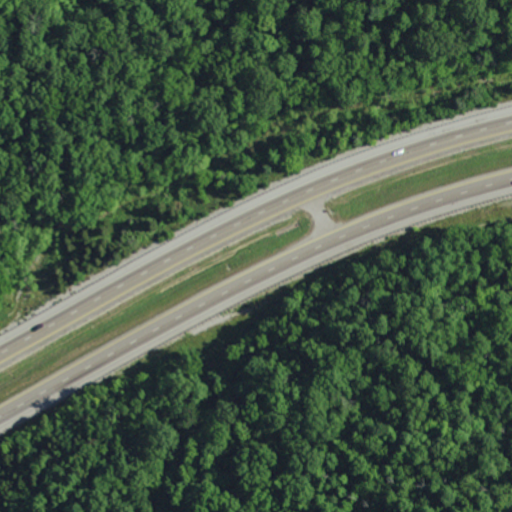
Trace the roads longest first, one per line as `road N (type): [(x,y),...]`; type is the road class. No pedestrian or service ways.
road 1 (motorway): [(0,423),(359,236),(511,188)]
road 2 (motorway): [(511,121),(216,233),(0,349)]
